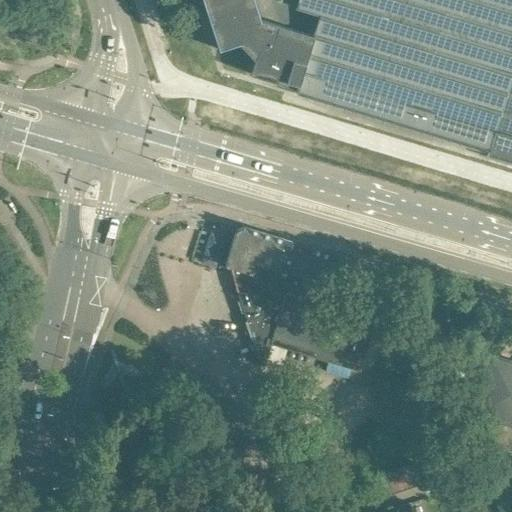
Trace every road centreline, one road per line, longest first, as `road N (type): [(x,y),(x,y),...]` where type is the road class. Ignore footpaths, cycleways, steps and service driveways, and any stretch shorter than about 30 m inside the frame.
road 1 (primary): [(124,162),(511,278)]
road 2 (primary): [(511,231),(131,115)]
road 3 (residential): [(89,290),(116,297),(183,352),(248,434),(286,511)]
road 4 (unclassified): [(60,285),(31,410),(41,511)]
road 5 (unclassified): [(72,511),(65,411),(89,290)]
road 6 (unclassified): [(85,150),(60,285)]
road 7 (unclassified): [(89,290),(124,162)]
road 8 (tertiary): [(131,115),(131,59),(108,0)]
